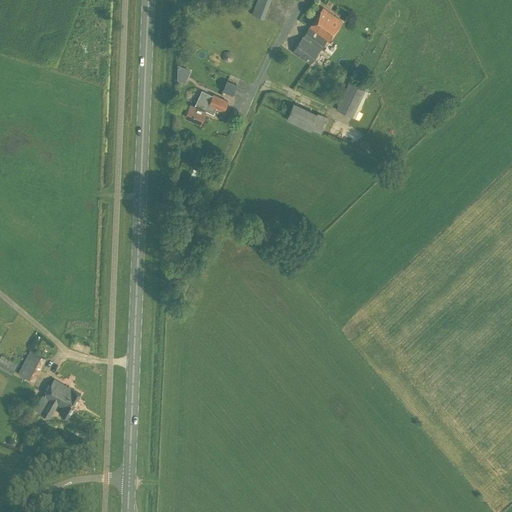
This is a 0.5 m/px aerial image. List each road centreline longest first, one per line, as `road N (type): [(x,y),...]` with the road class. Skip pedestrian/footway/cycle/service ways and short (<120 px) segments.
road 1 (primary): [(129,478),(150,0)]
road 2 (unclassified): [(182,245),(304,0)]
road 3 (unclassified): [(129,478),(61,475),(39,486),(21,511)]
